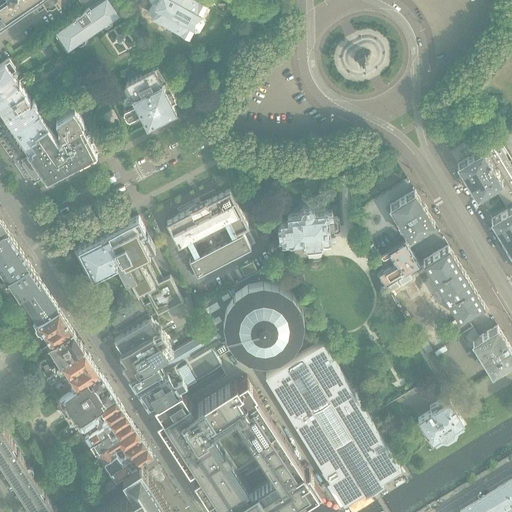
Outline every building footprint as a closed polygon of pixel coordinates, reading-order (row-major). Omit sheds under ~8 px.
[(0,0),(0,21),(6,18),(5,16),(7,14),(9,16),(31,0),(37,0),(38,1),(39,0),(0,0)] [(57,32),(52,35),(74,66),(115,38),(118,42),(130,35),(125,27),(132,22),(129,19),(120,10),(112,0),(95,0),(54,28),(57,32)] [(203,11),(207,3),(202,0),(149,0),(150,2),(152,4),(157,7),(152,16),(171,26),(171,31),(175,34),(180,31),(189,36),(193,28),(199,27),(205,16),(203,11)] [(18,79),(14,74),(11,69),(15,66),(9,58),(0,63),(0,93),(19,80),(18,78),(18,79)] [(173,97),(164,79),(157,67),(153,69),(125,83),(132,97),(131,97),(136,105),(125,111),(124,115),(126,120),(129,121),(142,114),(147,125),(148,124),(158,119),(166,116),(165,115),(176,110),(170,98),(173,97)] [(13,108),(30,97),(21,84),(19,80),(0,93),(0,105),(5,114),(13,108)] [(61,101),(80,88),(78,84),(59,97),(61,101)] [(15,127),(40,110),(42,108),(45,106),(36,92),(30,97),(13,108),(5,114),(15,127)] [(27,155),(21,159),(23,162),(22,162),(23,164),(22,164),(31,177),(31,176),(32,177),(35,179),(41,175),(39,173),(40,172),(39,172),(42,170),(46,178),(47,177),(48,177),(55,173),(69,166),(76,162),(77,161),(82,159),(97,151),(83,123),(80,125),(79,123),(82,121),(73,106),(64,111),(47,122),(48,122),(23,139),(29,148),(28,148),(27,149),(32,156),(30,158),(29,157),(29,158),(27,155)] [(23,139),(48,122),(47,122),(40,110),(15,127),(23,139)] [(471,133),(466,125),(456,131),(461,139),(471,133)] [(511,166),(511,167),(492,134),(493,134),(492,133),(478,142),(478,143),(480,145),(482,149),(481,149),(474,154),(474,153),(466,158),(467,158),(459,163),(459,162),(457,163),(458,164),(465,176),(466,177),(469,183),(469,182),(476,194),(477,196),(478,195),(486,190),(493,186),(494,185),(509,208),(507,209),(500,213),(492,218),(491,218),(492,220),(492,219),(496,226),(498,230),(502,236),(511,229),(511,166)] [(208,199),(202,202),(194,206),(188,209),(167,221),(179,244),(182,242),(182,241),(183,241),(183,242),(184,241),(183,241),(187,239),(195,255),(190,258),(198,274),(251,246),(243,231),(237,234),(236,231),(248,224),(230,188),(208,199)] [(434,220),(426,209),(427,209),(426,208),(423,203),(423,202),(422,202),(415,191),(415,189),(390,204),(409,237),(434,222),(434,220)] [(335,237),(334,230),(338,229),(340,226),(339,218),(336,216),(333,216),(332,209),(328,209),(328,208),(315,210),(315,208),(310,204),(303,205),(299,210),(299,211),(286,212),(287,219),(279,219),(279,222),(280,223),(277,223),(279,238),(281,238),(281,240),(281,242),(289,241),(290,242),(290,245),(303,243),(303,248),(307,251),(308,251),(308,256),(307,256),(307,261),(322,259),(322,254),(321,255),(320,250),(321,250),(324,246),(323,241),(329,240),(329,239),(331,239),(331,237),(335,237)] [(158,281),(143,253),(155,247),(138,215),(130,219),(118,225),(108,230),(124,262),(126,261),(135,279),(131,281),(138,293),(139,295),(138,295),(140,298),(135,301),(130,303),(108,316),(116,330),(138,317),(148,311),(151,316),(157,313),(179,302),(181,304),(182,303),(181,301),(183,300),(170,275),(158,281)] [(0,257),(18,246),(12,237),(0,217),(0,257)] [(511,229),(502,236),(502,237),(507,244),(507,245),(507,246),(510,250),(511,251),(511,252),(511,229)] [(135,279),(126,261),(124,262),(108,230),(101,234),(90,240),(90,239),(79,245),(79,246),(73,248),(89,279),(94,280),(102,276),(104,277),(112,273),(113,270),(117,268),(133,298),(135,301),(140,298),(138,295),(139,295),(138,293),(131,281),(135,279)] [(420,262),(405,238),(405,237),(403,238),(387,248),(387,250),(380,254),(382,258),(385,259),(390,255),(394,261),(376,272),(384,284),(391,297),(403,290),(395,277),(402,273),(420,262)] [(280,255),(274,245),(271,241),(263,247),(272,260),(280,255)] [(455,256),(456,256),(453,252),(449,246),(448,244),(423,260),(434,278),(459,263),(455,256)] [(9,279),(8,278),(30,263),(19,245),(18,246),(0,257),(0,281),(1,283),(0,283),(3,287),(9,283),(8,280),(9,279)] [(253,261),(252,260),(240,267),(244,275),(257,268),(253,261)] [(51,342),(72,328),(30,263),(8,278),(9,279),(12,284),(8,286),(25,312),(29,310),(37,322),(32,325),(40,337),(45,333),(51,342)] [(435,279),(430,282),(436,292),(441,289),(447,299),(472,284),(473,284),(468,277),(468,275),(465,271),(464,270),(460,263),(459,263),(434,278),(435,279)] [(292,348),(301,334),(304,318),(301,303),(292,290),(291,291),(291,290),(279,282),(278,282),(273,281),(268,273),(264,265),(247,275),(235,282),(228,286),(199,304),(207,317),(208,316),(213,325),(212,325),(173,348),(129,375),(130,376),(131,376),(133,379),(135,382),(134,383),(135,384),(173,361),(185,382),(221,360),(212,346),(214,345),(218,352),(229,346),(227,343),(230,341),(235,349),(249,357),(264,360),(280,357),(292,348)] [(483,301),(479,295),(477,291),(472,284),(447,299),(458,318),(453,321),(461,335),(473,327),(467,317),(465,319),(462,315),(483,303),(484,303),(483,301)] [(122,349),(157,329),(151,316),(114,338),(122,349)] [(480,353),(505,338),(498,326),(497,325),(496,325),(496,326),(479,336),(473,327),(461,335),(468,346),(474,343),(480,353)] [(173,348),(160,326),(157,329),(122,349),(121,350),(120,351),(120,352),(120,353),(125,360),(124,361),(123,362),(122,363),(123,364),(123,365),(129,375),(173,348)] [(53,354),(78,337),(72,328),(51,342),(47,345),(53,354)] [(52,367),(84,347),(78,337),(53,354),(57,359),(51,363),(52,367)] [(445,370),(433,351),(425,338),(419,342),(439,374),(445,370)] [(511,348),(509,344),(508,343),(509,343),(506,339),(505,338),(480,353),(492,373),(511,360),(511,348)] [(377,429),(352,387),(347,379),(337,363),(332,355),(331,354),(322,339),(309,347),(265,373),(330,478),(344,501),(349,497),(358,492),(363,489),(365,492),(369,490),(377,485),(383,481),(381,478),(386,475),(395,470),(400,466),(383,437),(377,429)] [(62,377),(92,358),(84,347),(52,367),(55,372),(46,379),(50,385),(62,377)] [(116,395),(108,384),(106,380),(92,358),(62,377),(67,384),(55,392),(73,417),(76,421),(79,420),(116,395)] [(181,385),(185,382),(173,361),(135,384),(148,404),(154,400),(155,402),(159,400),(166,395),(166,396),(169,394),(168,394),(170,392),(171,393),(173,391),(180,387),(181,386),(181,385)] [(307,471),(289,444),(255,391),(257,390),(247,375),(238,380),(236,377),(194,405),(188,396),(184,390),(181,385),(181,386),(180,387),(173,391),(171,393),(170,392),(168,394),(169,394),(166,396),(166,395),(159,400),(155,402),(158,406),(162,412),(164,415),(157,419),(190,469),(197,464),(196,466),(196,467),(197,469),(198,470),(200,471),(201,470),(194,475),(217,511),(232,511),(237,509),(238,511),(283,511),(287,510),(287,511),(321,489),(309,470),(307,471)] [(84,427),(121,403),(116,395),(79,420),(76,421),(81,429),(84,427)] [(464,421),(463,419),(460,415),(459,413),(451,399),(451,400),(449,397),(447,399),(445,396),(429,406),(431,409),(417,417),(432,442),(434,440),(435,443),(441,439),(447,440),(456,435),(457,429),(464,425),(462,423),(464,421)] [(89,434),(125,410),(121,403),(84,427),(89,434)] [(90,445),(130,418),(125,410),(89,434),(85,436),(90,445)] [(96,451),(135,425),(130,418),(90,445),(95,452),(96,451)] [(30,468),(2,424),(0,425),(0,461),(12,480),(30,468)] [(104,458),(141,435),(135,425),(96,451),(102,460),(104,458),(104,459),(104,458)] [(110,468),(147,444),(141,435),(104,458),(111,467),(110,468)] [(122,473),(141,460),(153,453),(147,444),(110,468),(115,477),(122,473)] [(57,466),(52,458),(46,463),(51,470),(57,466)] [(173,511),(148,471),(141,460),(122,473),(132,489),(126,493),(127,494),(98,511),(173,511)] [(56,511),(58,511),(30,468),(12,480),(32,511),(56,511)] [(80,510),(115,486),(111,480),(70,507),(71,509),(72,509),(71,507),(76,504),(80,510)] [(511,511),(511,491),(508,494),(508,493),(498,500),(478,511),(511,511)]
